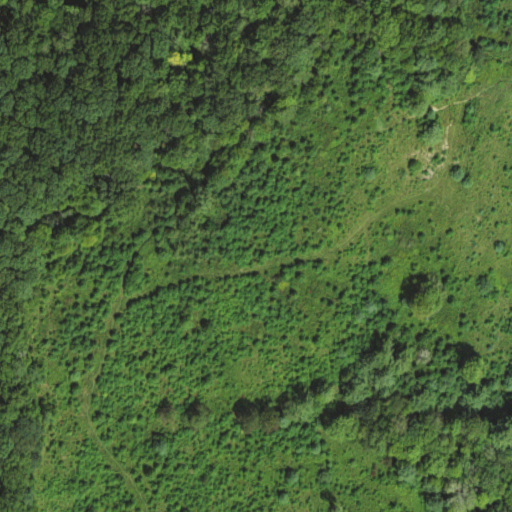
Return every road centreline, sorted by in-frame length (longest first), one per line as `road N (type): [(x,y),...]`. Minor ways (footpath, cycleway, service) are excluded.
road 1 (track): [(511,53),(484,51),(424,24),(353,20),(298,56),(256,116),(179,198)]
road 2 (track): [(145,511),(97,439),(86,403),(127,263),(179,198)]
